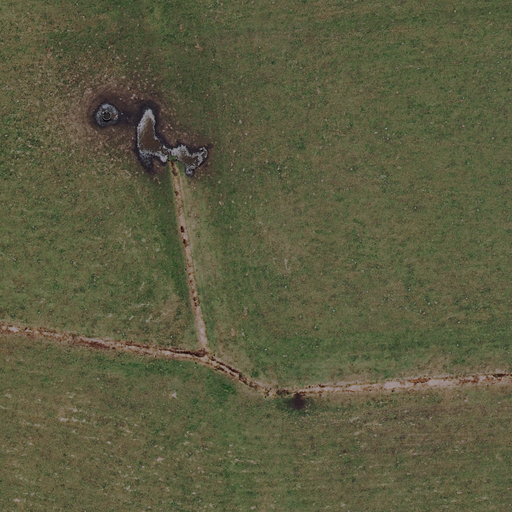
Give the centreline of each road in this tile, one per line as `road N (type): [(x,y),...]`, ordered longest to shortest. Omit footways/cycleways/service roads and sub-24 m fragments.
road 1 (track): [(309,511),(184,0)]
road 2 (track): [(274,368),(511,354)]
